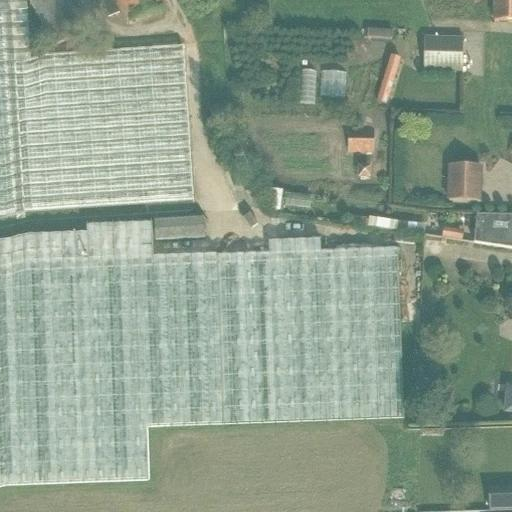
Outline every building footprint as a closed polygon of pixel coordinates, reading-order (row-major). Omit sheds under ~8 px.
[(0,0),(0,222),(192,210),(182,47),(27,57),(23,0),(0,0)] [(108,0),(112,11),(142,1),(142,0),(108,0)] [(511,0),(492,0),(492,31),(511,31),(511,0)] [(463,50),(421,49),(420,79),(462,80),(463,50)] [(381,56),(365,102),(375,105),(391,59),(381,56)] [(301,105),(303,72),(286,72),(285,104),(301,105)] [(506,127),(507,117),(487,115),(486,125),(506,127)] [(337,133),(336,154),(362,156),(363,134),(337,133)] [(225,165),(235,161),(226,134),(215,138),(225,165)] [(482,175),(449,174),(448,208),(481,209),(482,175)] [(271,212),(272,189),(258,188),(257,211),(271,212)] [(511,224),(478,224),(478,251),(511,256),(511,224)] [(400,423),(395,253),(317,255),(317,241),(262,243),(263,256),(149,260),(148,228),(83,230),(83,239),(0,241),(0,487),(148,483),(146,431),(400,423)] [(511,384),(495,384),(493,414),(511,414),(511,384)] [(486,417),(483,396),(462,399),(465,419),(486,417)] [(481,440),(483,485),(506,484),(504,439),(481,440)]
